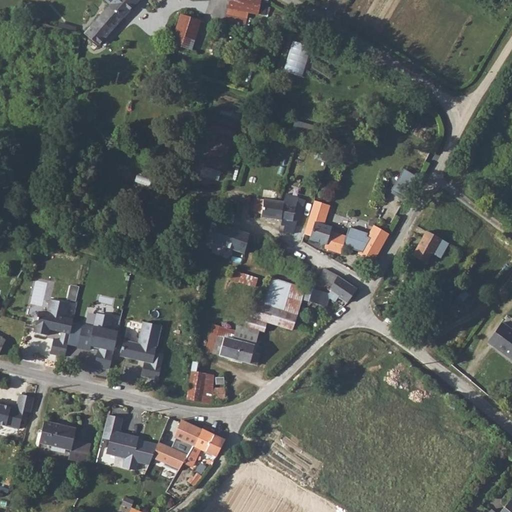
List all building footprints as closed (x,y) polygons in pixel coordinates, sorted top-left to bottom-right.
[(104,0),(110,6),(124,18),(138,0),(104,0)] [(249,12),(266,16),(269,0),(229,0),(225,21),(246,26),(249,12)] [(124,18),(110,6),(85,34),(99,46),(124,18)] [(182,13),(171,44),(192,51),(203,20),(182,13)] [(291,41),(286,72),(306,76),(311,44),(291,41)] [(106,126),(122,128),(125,113),(108,110),(106,126)] [(404,180),(410,182),(413,173),(402,170),(396,190),(401,191),(404,180)] [(283,203),(281,220),(282,221),(281,225),(286,226),(284,231),(292,234),(294,230),(296,222),(298,222),(305,201),(286,195),(284,202),(283,203)] [(283,203),(278,202),(256,199),(254,213),(262,214),(262,218),(281,220),(283,203)] [(307,221),(302,234),(310,236),(309,239),(326,244),(324,249),(341,254),(344,245),(346,237),(330,232),(331,228),(323,226),(329,206),(313,201),(311,207),(307,221)] [(228,203),(225,215),(234,217),(237,205),(228,203)] [(219,222),(213,242),(245,254),(251,233),(219,222)] [(390,234),(374,225),(369,233),(350,227),(346,237),(344,245),(363,252),(362,255),(375,262),(390,234)] [(427,232),(413,256),(426,264),(440,240),(427,232)] [(316,289),(315,290),(329,294),(332,289),(331,288),(337,277),(338,276),(324,269),(321,275),(316,289)] [(257,286),(259,276),(235,272),(233,281),(257,286)] [(307,288),(303,300),(325,306),(327,299),(330,298),(335,301),(339,297),(347,303),(357,290),(337,277),(331,288),(332,289),(329,294),(315,290),(307,288)] [(68,298),(77,301),(80,286),(72,284),(68,298)] [(464,291),(459,298),(463,302),(469,295),(464,291)] [(33,334),(46,336),(47,329),(60,332),(58,341),(53,340),(50,354),(64,357),(72,321),(65,319),(68,304),(50,301),(47,315),(38,313),(33,334)] [(83,325),(77,348),(89,350),(90,346),(99,348),(95,365),(109,369),(117,333),(109,331),(111,318),(97,315),(94,328),(83,325)] [(511,329),(502,323),(487,343),(495,348),(496,346),(511,357),(511,358),(511,359),(511,329)] [(122,342),(119,358),(143,363),(141,377),(158,381),(163,355),(154,353),(159,327),(141,324),(137,345),(122,342)] [(217,336),(213,353),(256,365),(259,355),(252,353),(259,330),(245,327),(238,325),(236,331),(234,340),(217,336)] [(212,388),(211,400),(225,401),(225,388),(212,388)] [(0,404),(0,425),(20,429),(24,411),(31,412),(35,397),(21,393),(17,407),(0,404)] [(152,458),(157,444),(139,440),(140,437),(121,433),(124,419),(107,415),(102,439),(109,441),(106,454),(125,459),(123,469),(135,471),(137,463),(149,466),(152,458)] [(181,421),(174,437),(193,446),(202,430),(183,421),(181,421)] [(44,422),(39,443),(71,450),(68,460),(85,463),(90,444),(74,440),(76,429),(44,422)] [(187,458),(184,462),(193,466),(200,449),(216,457),(225,440),(206,432),(208,428),(203,426),(202,430),(193,446),(191,450),(187,458)] [(171,448),(158,442),(157,444),(152,458),(178,471),(184,462),(193,446),(175,439),(171,448)] [(511,511),(511,499),(511,500),(500,511),(511,511)]
